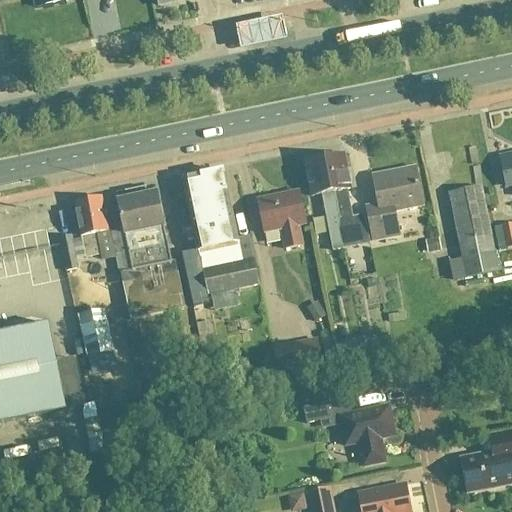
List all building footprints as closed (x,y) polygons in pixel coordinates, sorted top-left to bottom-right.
[(69,0),(33,0),(36,9),(70,2),(69,0)] [(284,22),(239,32),(243,54),(289,45),(284,22)] [(336,224),(342,252),(369,246),(364,218),(351,221),(346,193),(355,191),(351,174),(347,175),(343,157),(318,162),(322,180),(326,179),(327,184),(331,183),(339,223),(336,224)] [(511,158),(499,161),(505,189),(511,187),(511,158)] [(322,180),(318,162),(304,165),(310,199),(321,197),(332,254),(342,252),(336,224),(339,223),(331,183),(327,184),(326,179),(322,180)] [(378,208),(366,210),(373,244),(399,239),(394,214),(418,209),(414,191),(418,190),(414,171),(373,179),(378,208)] [(236,241),(222,174),(182,182),(197,254),(237,245),(240,261),(200,269),(206,298),(258,288),(248,239),(236,241)] [(448,197),(462,262),(448,265),(452,284),(498,274),(480,190),(448,197)] [(298,194),(257,203),(264,236),(281,232),(285,252),(302,248),(298,229),(305,227),(298,194)] [(110,234),(129,323),(184,311),(175,264),(170,265),(156,196),(117,204),(123,231),(110,234)] [(108,235),(101,200),(74,205),(80,240),(81,240),(85,261),(100,258),(96,237),(108,235)] [(511,224),(496,228),(500,251),(511,249),(511,224)] [(71,237),(57,240),(65,274),(78,271),(71,237)] [(57,243),(33,244),(34,257),(58,256),(57,243)] [(4,270),(7,290),(28,286),(25,267),(4,270)] [(109,355),(100,315),(76,320),(85,361),(109,355)] [(0,425),(65,413),(48,326),(0,335),(0,425)] [(360,342),(363,359),(372,357),(371,351),(374,350),(373,342),(369,343),(369,340),(360,342)] [(317,342),(274,350),(278,373),(321,365),(317,342)] [(363,359),(360,342),(352,343),(355,360),(363,359)] [(330,421),(326,405),(302,410),(306,426),(330,421)] [(394,438),(388,408),(339,418),(345,449),(358,446),(363,469),(385,465),(380,441),(394,438)] [(511,434),(488,439),(491,455),(460,461),(467,496),(511,486),(511,434)] [(409,511),(404,487),(358,496),(361,511),(409,511)] [(331,511),(327,490),(306,495),(309,511),(331,511)]
